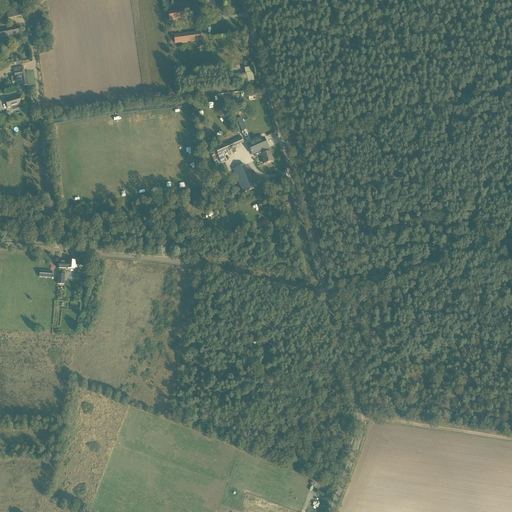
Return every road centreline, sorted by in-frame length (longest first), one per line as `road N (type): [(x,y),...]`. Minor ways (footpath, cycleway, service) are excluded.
road 1 (tertiary): [(325,294),(243,0)]
road 2 (unclassified): [(325,294),(161,259),(53,248)]
road 3 (unclassified): [(53,248),(27,32),(39,0)]
road 4 (tertiary): [(331,511),(360,427),(325,294)]
road 5 (tertiary): [(325,294),(511,241)]
road 6 (track): [(511,439),(359,417)]
road 7 (track): [(161,259),(203,175),(204,133)]
